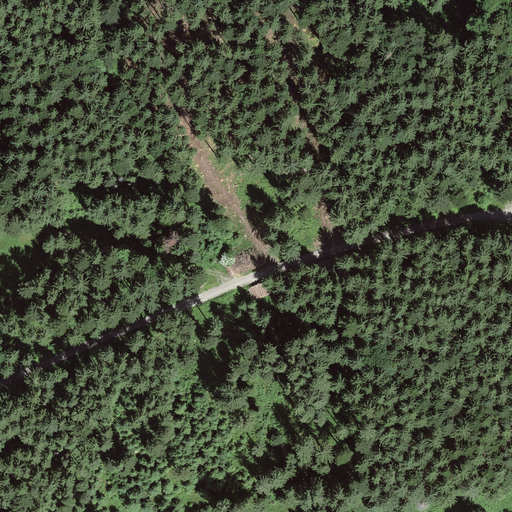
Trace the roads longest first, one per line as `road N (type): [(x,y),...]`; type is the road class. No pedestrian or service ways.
road 1 (track): [(511,218),(488,212),(367,239),(128,325),(0,381)]
road 2 (track): [(242,281),(44,232)]
